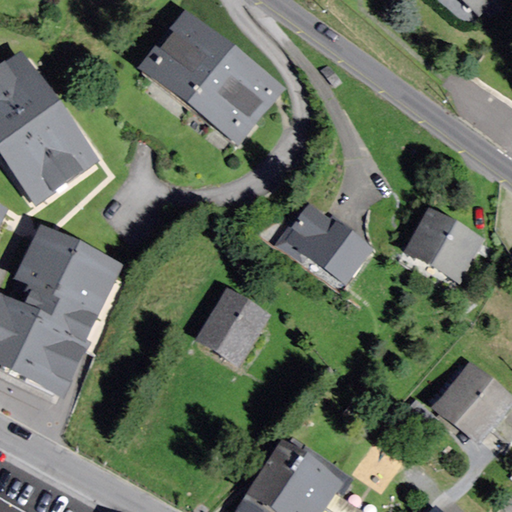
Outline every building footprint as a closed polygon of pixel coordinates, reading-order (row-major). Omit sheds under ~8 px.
[(457,0),(478,18),(493,0),(457,0)] [(239,149),(283,91),(184,18),(141,77),(239,149)] [(95,167),(22,62),(0,77),(0,158),(35,209),(95,167)] [(344,287),(369,253),(310,211),(295,233),(291,230),(278,248),(301,264),(304,259),(344,287)] [(0,371),(60,400),(121,274),(42,236),(7,307),(0,304),(0,227),(5,218),(0,215),(0,371)] [(459,290),(484,249),(431,217),(406,258),(459,290)] [(201,344),(239,366),(266,319),(229,297),(201,344)] [(511,403),(470,371),(436,413),(478,446),(511,403)] [(354,511),(339,502),(351,484),(287,443),(242,511),(354,511)]
